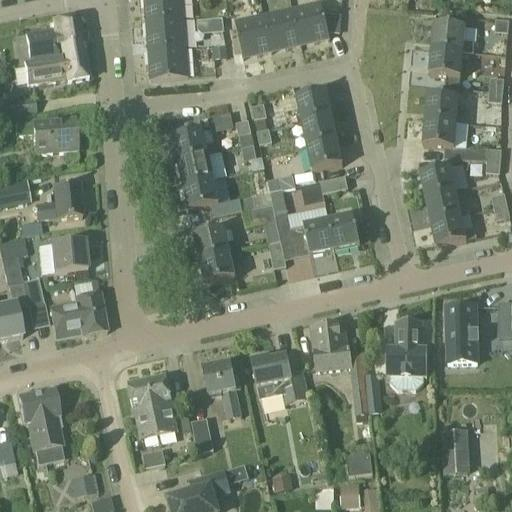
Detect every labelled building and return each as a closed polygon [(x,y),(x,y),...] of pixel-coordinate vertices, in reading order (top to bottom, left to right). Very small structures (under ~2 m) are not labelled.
[(144,0),(147,26),(184,23),(182,0),(144,0)] [(322,7),(293,14),(301,50),(330,44),(328,35),(324,16),(322,7)] [(293,14),(264,20),(272,56),(301,50),(293,14)] [(235,26),(240,50),(243,63),(272,56),(264,20),(235,26)] [(23,66),(23,67),(84,56),(78,22),(52,26),(54,34),(25,40),(29,65),(23,66)] [(210,24),(211,37),(224,35),(222,22),(210,24)] [(184,23),(147,26),(149,56),(186,53),(184,23)] [(509,26),(496,24),(495,37),(508,38),(509,26)] [(432,54),(463,57),(463,58),(474,59),(476,34),(465,33),(465,32),(434,29),(432,54)] [(212,53),(213,62),(226,61),(225,52),(212,53)] [(186,53),(149,56),(151,86),(189,83),(186,53)] [(463,57),(432,54),(430,80),(460,83),(463,58),(463,57)] [(84,56),(23,67),(27,90),(66,85),(67,87),(89,83),(84,56)] [(491,83),(490,95),(503,96),(504,84),(491,83)] [(490,95),(489,107),(502,108),(503,96),(490,95)] [(297,102),(302,127),(332,121),(327,96),(297,102)] [(428,100),(425,125),(457,128),(459,102),(428,100)] [(17,104),(0,106),(0,119),(1,123),(20,120),(17,104)] [(264,109),(252,112),(255,125),(267,123),(264,109)] [(208,122),(208,123),(210,130),(211,137),(233,133),(231,118),(208,122)] [(332,121),(302,127),(307,152),(338,146),(332,121)] [(33,126),(16,127),(17,142),(34,141),(36,159),(78,155),(75,123),(33,126)] [(249,125),(236,128),(239,142),(242,141),(244,152),(254,150),(249,125)] [(455,153),(455,151),(457,128),(425,125),(423,150),(446,153),(455,153)] [(182,128),(172,131),(174,142),(185,139),(183,134),(182,128)] [(270,134),(257,137),(260,150),(272,147),(270,134)] [(173,142),(178,167),(208,160),(218,158),(215,148),(206,150),(203,135),(185,139),(174,142),(173,142)] [(338,146),(307,152),(313,177),(343,171),(338,146)] [(254,150),(244,152),(241,153),(245,166),(257,164),(254,150)] [(488,153),(487,166),(500,167),(501,154),(488,153)] [(208,160),(178,167),(183,191),(214,185),(208,160)] [(487,166),(486,178),(499,179),(500,167),(487,166)] [(420,179),(425,203),(456,197),(451,172),(420,179)] [(294,180),(280,183),(283,195),(296,193),(294,180)] [(346,182),(321,187),(324,199),(348,194),(346,182)] [(214,185),(183,191),(189,216),(219,209),(214,185)] [(0,215),(31,210),(27,188),(0,192),(0,215)] [(54,193),(55,207),(36,209),(38,226),(57,224),(82,222),(79,190),(54,193)] [(271,198),(270,198),(273,210),(276,222),(288,220),(285,207),(283,195),(271,198)] [(456,197),(425,203),(431,228),(461,222),(456,197)] [(505,199),(492,202),(495,214),(508,211),(505,199)] [(243,216),(255,214),(253,203),(240,205),(243,216)] [(255,214),(243,216),(246,232),(264,228),(268,249),(269,249),(273,248),(281,246),(276,223),(276,222),(273,210),(255,214)] [(508,211),(495,214),(497,226),(510,223),(508,211)] [(285,263),(309,257),(310,261),(335,256),(329,226),(291,234),(288,220),(276,222),(276,223),(281,246),(285,263)] [(354,220),(329,226),(335,256),(361,250),(354,220)] [(461,222),(431,228),(436,253),(467,246),(476,244),(474,233),(464,235),(461,222)] [(40,227),(22,229),(23,238),(41,236),(40,227)] [(194,239),(200,264),(230,258),(225,233),(194,239)] [(0,249),(0,257),(2,264),(18,261),(18,262),(27,260),(24,244),(0,249)] [(285,263),(281,246),(273,248),(269,249),(274,274),(286,272),(286,271),(285,263)] [(85,247),(51,250),(53,278),(87,275),(85,247)] [(230,258),(200,264),(205,289),(235,283),(230,258)] [(18,261),(2,264),(7,291),(23,288),(18,262),(18,261)] [(285,265),(289,283),(305,280),(301,261),(285,265)] [(38,283),(23,286),(23,288),(29,312),(43,308),(38,283)] [(74,304),(75,307),(50,312),(56,344),(82,339),(82,342),(107,337),(100,299),(74,304)] [(0,346),(23,341),(16,308),(0,310),(0,346)] [(453,313),(447,313),(448,369),(478,368),(477,350),(480,350),(480,337),(477,337),(476,312),(470,313),(470,308),(453,309),(453,313)] [(511,310),(501,310),(500,326),(511,326),(511,310)] [(348,351),(345,327),(311,331),(314,355),(313,355),(316,377),(353,373),(350,351),(348,351)] [(387,382),(391,382),(391,387),(399,395),(418,395),(426,387),(426,382),(427,382),(427,354),(422,354),(422,327),(396,327),(396,353),(388,353),(387,382)] [(365,356),(352,357),(357,419),(370,418),(365,356)] [(251,363),(258,392),(260,404),(283,398),(286,410),(310,404),(303,375),(290,377),(286,359),(270,362),(270,359),(251,363)] [(209,401),(222,398),(228,425),(242,422),(236,395),(242,394),(239,380),(233,381),(230,367),(204,373),(209,401)] [(380,379),(368,380),(371,410),(372,419),(383,418),(380,379)] [(167,381),(150,384),(153,396),(147,397),(150,409),(152,408),(159,440),(177,436),(170,405),(172,405),(167,381)] [(153,396),(150,384),(127,389),(133,413),(135,413),(141,444),(159,440),(152,408),(150,409),(147,397),(153,396)] [(62,432),(54,395),(19,403),(24,428),(27,427),(33,457),(35,456),(38,470),(64,465),(61,451),(63,451),(59,433),(62,432)] [(191,426),(191,427),(198,458),(214,455),(207,424),(191,426)] [(445,479),(469,479),(468,433),(444,434),(445,479)] [(10,446),(0,448),(0,470),(2,470),(4,481),(17,478),(15,468),(10,446)] [(163,455),(143,459),(146,473),(166,469),(163,455)] [(372,458),(348,460),(350,480),(374,478),(372,458)] [(216,511),(214,502),(231,497),(224,476),(191,486),(194,497),(168,504),(170,511),(216,511)] [(292,478),(273,481),(276,498),(294,494),(292,478)] [(93,479),(81,482),(85,501),(97,498),(93,479)] [(479,491),(478,502),(488,503),(489,491),(479,491)] [(359,511),(360,492),(341,492),(340,511),(359,511)] [(380,511),(378,493),(363,495),(365,511),(380,511)]
